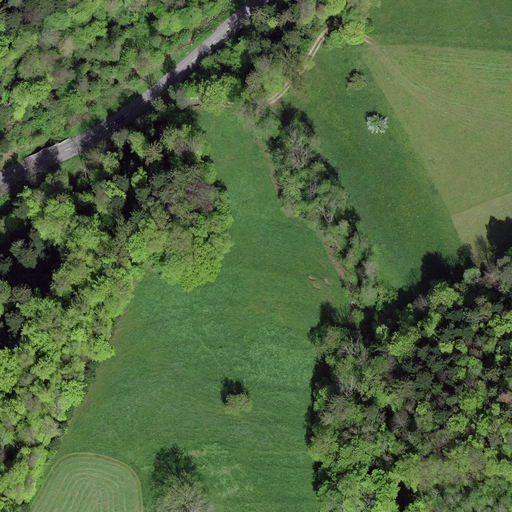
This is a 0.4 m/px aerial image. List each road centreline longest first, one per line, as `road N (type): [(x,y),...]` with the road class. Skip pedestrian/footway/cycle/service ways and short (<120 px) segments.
road 1 (tertiary): [(0,183),(109,126),(260,0)]
road 2 (track): [(357,37),(339,29),(325,35),(270,102),(186,100),(132,127),(109,126)]
road 3 (track): [(0,265),(80,176),(109,126)]
